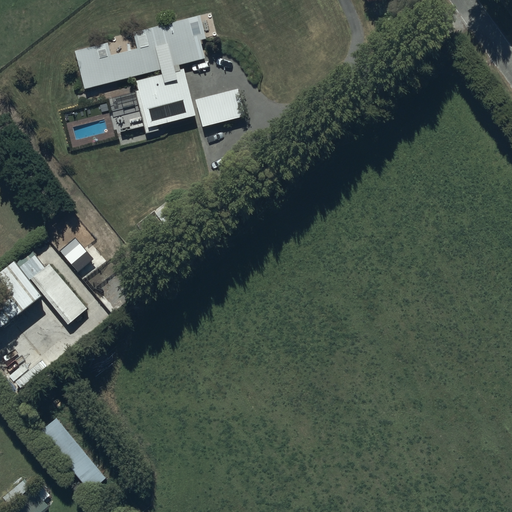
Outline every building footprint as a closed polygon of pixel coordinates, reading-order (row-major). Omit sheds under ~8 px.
[(107,46),(74,54),(83,92),(157,73),(158,78),(135,84),(137,92),(134,93),(145,136),(157,133),(156,129),(194,119),(184,79),(175,81),(172,69),(204,61),(199,43),(205,42),(199,19),(132,36),(136,52),(110,58),(107,46)] [(237,91),(195,102),(201,130),(244,119),(237,91)] [(175,209),(176,209),(176,210),(177,210),(178,211),(179,211),(180,211),(181,211),(182,211),(182,210),(183,210),(184,210),(184,209),(185,208),(186,207),(186,206),(186,205),(186,204),(186,203),(185,202),(185,201),(184,201),(184,200),(183,200),(183,199),(182,199),(181,199),(180,199),(179,199),(178,199),(177,199),(177,200),(176,200),(176,201),(175,201),(175,202),(174,202),(174,203),(174,204),(174,205),(174,206),(174,207),(175,208),(175,209)] [(170,204),(155,216),(164,227),(179,215),(170,204)] [(0,333),(41,301),(14,266),(0,276),(0,333)] [(50,266),(31,282),(68,327),(74,323),(75,324),(80,320),(78,319),(87,311),(50,266)] [(23,483),(3,500),(9,507),(29,490),(23,483)] [(36,495),(15,511),(45,511),(49,509),(36,495)]
